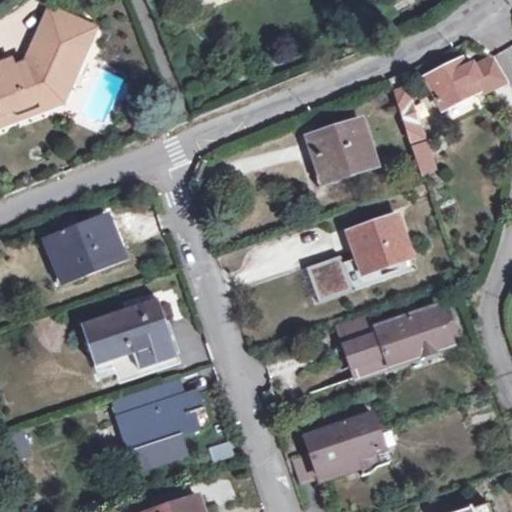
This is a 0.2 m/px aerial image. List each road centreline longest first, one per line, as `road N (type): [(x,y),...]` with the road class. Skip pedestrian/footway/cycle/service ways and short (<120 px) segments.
road 1 (residential): [(169,152),(177,207),(280,511)]
road 2 (tertiary): [(489,8),(169,152)]
road 3 (tertiary): [(169,152),(0,214)]
road 4 (residential): [(511,389),(485,312),(511,229)]
